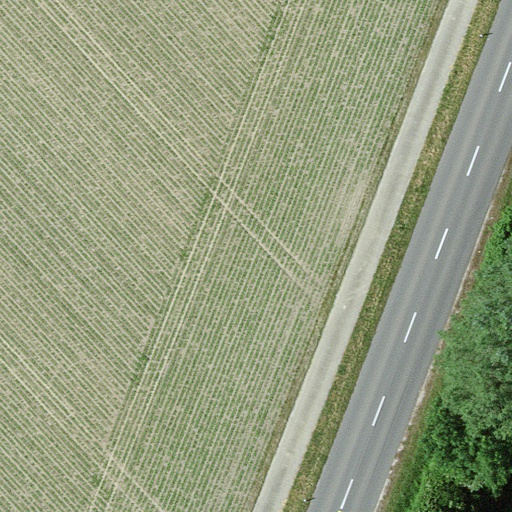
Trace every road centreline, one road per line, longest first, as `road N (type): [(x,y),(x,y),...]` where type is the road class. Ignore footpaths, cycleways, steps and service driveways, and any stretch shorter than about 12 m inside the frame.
road 1 (track): [(215,511),(421,0)]
road 2 (tertiary): [(340,511),(511,67)]
